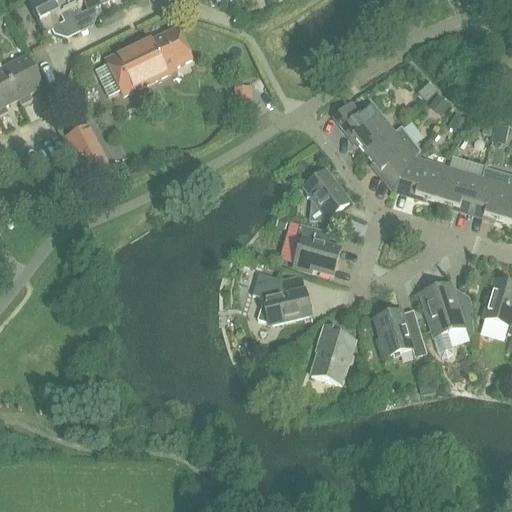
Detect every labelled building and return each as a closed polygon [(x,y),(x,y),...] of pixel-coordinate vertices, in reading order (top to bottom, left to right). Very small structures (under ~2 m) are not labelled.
[(63,27),(60,28),(56,21),(66,17),(68,22),(72,20),(61,0),(37,0),(40,5),(30,10),(43,36),(51,32),(53,37),(61,39),(66,33),(63,27)] [(97,16),(94,11),(102,7),(98,0),(61,0),(72,20),(78,17),(75,12),(82,8),(86,16),(83,17),(86,24),(94,24),(97,16)] [(108,67),(96,73),(108,99),(121,93),(123,98),(167,77),(166,75),(191,63),(176,31),(151,43),(150,41),(106,62),(108,67)] [(43,90),(27,58),(2,71),(21,108),(32,103),(29,97),(43,90)] [(2,71),(0,71),(0,119),(8,115),(5,109),(17,103),(20,109),(21,108),(2,71)] [(234,97),(234,112),(252,112),(251,88),(233,90),(234,91),(234,97)] [(450,107),(442,101),(437,97),(427,109),(440,119),(450,107)] [(351,139),(365,157),(394,135),(371,106),(345,127),(354,137),(351,139)] [(456,116),(447,129),(461,138),(469,124),(456,116)] [(489,138),(493,127),(484,124),(480,136),(489,138)] [(494,135),(504,138),(506,128),(496,126),(494,135)] [(88,128),(66,139),(90,185),(111,174),(96,145),(96,146),(90,149),(81,132),(88,129),(89,132),(90,132),(88,128)] [(394,189),(414,160),(414,161),(421,154),(401,129),(394,135),(365,157),(380,176),(382,174),(394,189)] [(414,199),(435,205),(446,170),(414,161),(414,160),(394,189),(415,195),(414,199)] [(300,162),(297,168),(296,171),(304,175),(308,166),(300,162)] [(459,209),(471,212),(480,180),(446,170),(435,205),(458,212),(459,209)] [(483,219),(504,225),(511,199),(511,179),(484,171),(481,181),(480,180),(471,212),(484,216),(483,219)] [(327,222),(349,205),(325,174),(303,190),(327,222)] [(275,230),(285,232),(288,223),(278,221),(275,230)] [(301,241),(294,266),(332,278),(339,252),(320,246),(323,235),(299,227),(296,239),(301,241)] [(242,270),(254,273),(257,264),(245,260),(242,270)] [(263,301),(263,302),(257,323),(268,326),(268,327),(310,318),(304,291),(283,296),(280,283),(258,276),(252,298),(263,301)] [(511,351),(511,287),(493,282),(482,321),(509,328),(507,337),(511,338),(508,350),(511,351)] [(473,338),(470,301),(456,305),(450,286),(419,296),(433,340),(464,330),(467,340),(473,338)] [(414,361),(426,357),(418,331),(407,335),(400,314),(374,322),(386,360),(412,352),(414,361)] [(354,344),(341,339),(343,332),(323,327),(314,355),(318,356),(311,378),(341,387),(354,344)]
